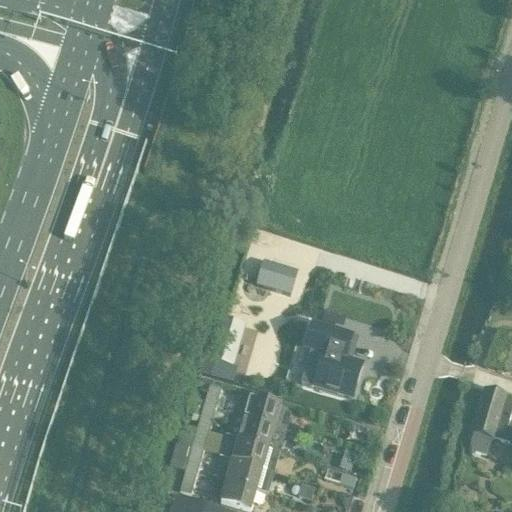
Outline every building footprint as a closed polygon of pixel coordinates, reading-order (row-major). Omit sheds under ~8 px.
[(359,210),(357,214),(363,216),(368,218),(376,220),(385,223),(386,223),(393,225),(398,227),(404,228),(405,223),(406,223),(407,219),(408,215),(410,210),(409,210),(410,207),(411,207),(412,202),(413,197),(408,195),(403,193),(403,194),(397,192),(392,190),(388,189),(383,187),(383,188),(377,186),(373,184),(373,185),(367,183),(366,186),(365,191),(365,190),(364,193),(363,196),(362,200),(359,210)] [(264,265),(257,289),(291,299),(298,275),(264,265)] [(217,365),(212,382),(233,387),(237,371),(233,369),(245,329),(246,327),(234,324),(221,366),(217,365)] [(310,356),(301,388),(314,392),(313,394),(324,397),(353,406),(364,371),(347,365),(354,341),(314,329),(306,355),(310,356)] [(511,378),(511,341),(498,336),(486,370),(511,378)] [(205,413),(216,416),(223,394),(211,391),(205,413)] [(476,437),(472,451),(472,452),(472,453),(473,455),(475,456),(476,456),(488,460),(493,442),(511,447),(511,434),(507,433),(511,417),(511,401),(486,394),(474,437),(476,437)] [(244,423),(244,424),(286,436),(292,415),(241,401),(236,420),(244,423)] [(216,416),(205,413),(199,434),(210,437),(216,416)] [(235,431),(232,441),(227,440),(226,442),(280,457),(286,436),(244,424),(242,433),(235,431)] [(210,437),(199,434),(193,454),(204,458),(210,437)] [(280,457),(226,442),(221,460),(221,461),(221,462),(274,478),(280,457)] [(204,458),(193,454),(187,475),(198,479),(204,458)] [(274,478),(221,462),(215,483),(256,495),(268,499),(274,478)] [(198,479),(187,475),(180,497),(192,500),(198,479)] [(343,477),(340,488),(354,492),(357,481),(343,477)] [(251,511),(256,495),(215,483),(211,495),(223,498),(220,508),(234,511),(251,511)] [(302,488),(299,501),(311,505),(315,492),(302,488)] [(340,498),(339,498),(339,502),(342,506),(342,507),(344,509),(345,510),(348,510),(349,509),(350,507),(351,504),(353,501),(352,499),(352,498),(350,498),(348,497),(342,495),(342,496),(341,496),(340,497),(340,498)]
